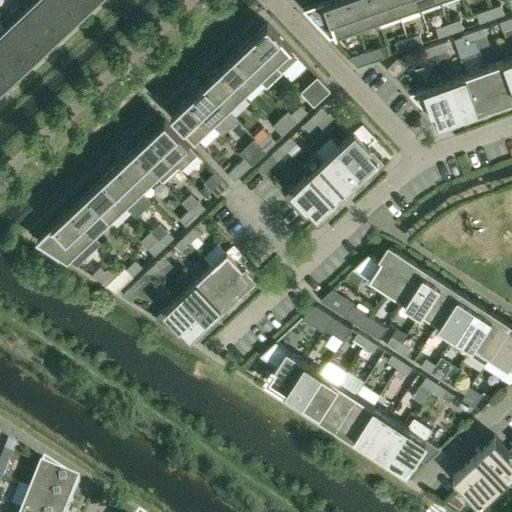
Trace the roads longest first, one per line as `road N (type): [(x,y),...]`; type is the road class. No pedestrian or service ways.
road 1 (residential): [(209,353),(418,160)]
road 2 (residential): [(418,160),(271,0)]
road 3 (residential): [(511,398),(418,484)]
